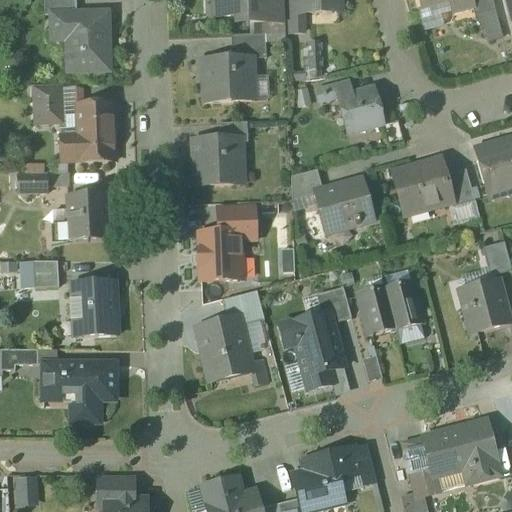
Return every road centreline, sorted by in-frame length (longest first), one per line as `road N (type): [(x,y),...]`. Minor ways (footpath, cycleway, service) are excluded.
road 1 (residential): [(155,0),(172,464)]
road 2 (residential): [(511,100),(432,121),(393,0)]
road 3 (residential): [(372,412),(172,464)]
road 4 (residential): [(172,464),(0,463)]
road 5 (residential): [(511,376),(372,412)]
